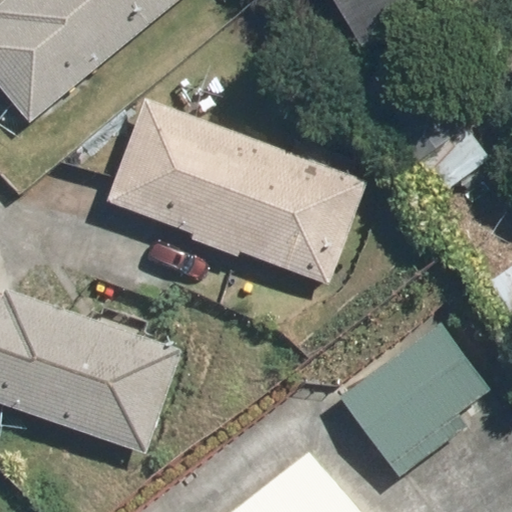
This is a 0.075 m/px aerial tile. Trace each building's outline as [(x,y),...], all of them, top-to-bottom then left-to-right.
[(10,0),(0,8),(0,72),(37,118),(184,0),(10,0)] [(353,0),(375,40),(448,0),(353,0)] [(469,119),(418,51),(357,96),(409,165),(469,119)] [(367,182),(157,99),(119,195),(330,278),(367,182)] [(511,273),(500,285),(511,298),(511,273)] [(0,284),(0,396),(157,451),(191,351),(0,284)] [(446,325),(358,395),(406,456),(494,386),(446,325)] [(346,511),(303,456),(229,511),(346,511)]
